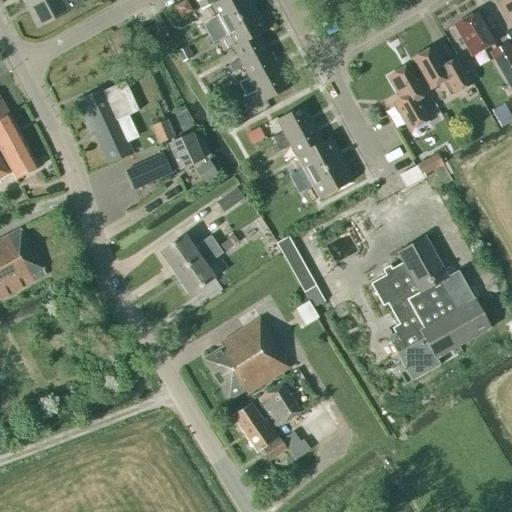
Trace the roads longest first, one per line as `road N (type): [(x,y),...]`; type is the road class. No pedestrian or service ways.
road 1 (unclassified): [(247,511),(136,325),(18,70)]
road 2 (track): [(177,395),(0,458)]
road 3 (residential): [(18,70),(149,0)]
road 4 (residential): [(389,185),(321,60)]
